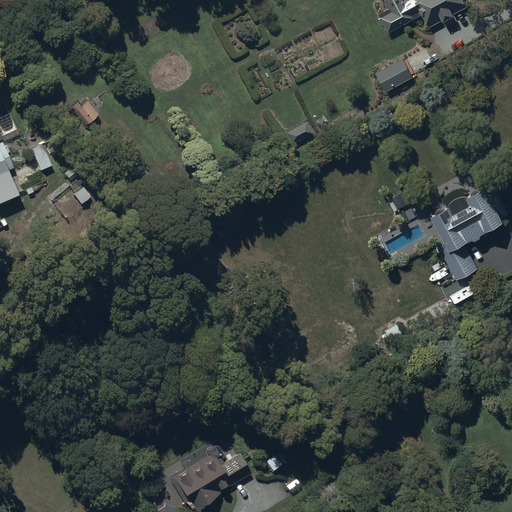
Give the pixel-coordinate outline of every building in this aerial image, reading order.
[(385,0),(389,7),(378,12),(387,30),(421,13),(427,25),(441,18),(442,21),(444,20),(446,24),(456,18),(452,11),(465,4),(462,0),(385,0)] [(413,79),(402,59),(375,75),(386,94),(413,79)] [(97,110),(86,96),(79,101),(73,95),(67,100),(73,107),(75,106),(86,119),(97,110)] [(311,134),(305,122),(284,133),(291,145),(311,134)] [(0,196),(16,190),(7,169),(13,166),(7,153),(10,152),(7,145),(4,146),(1,138),(0,138),(0,196)] [(50,162),(40,139),(29,144),(39,167),(50,162)] [(148,179),(140,162),(125,170),(134,187),(148,179)] [(436,240),(455,277),(478,266),(463,239),(472,234),(473,235),(479,233),(480,230),(503,217),(502,215),(509,212),(492,179),(466,192),(464,191),(461,191),(458,191),(453,193),(449,197),(448,201),(429,211),(443,235),(436,240)] [(195,265),(213,289),(230,277),(221,265),(224,263),(216,252),(213,254),(212,252),(195,265)] [(179,483),(193,507),(219,491),(218,489),(229,483),(229,484),(250,471),(238,451),(222,461),(220,457),(223,455),(222,452),(216,443),(214,444),(207,449),(205,450),(206,453),(191,462),(189,459),(182,463),(184,466),(168,476),(174,485),(179,483)]
